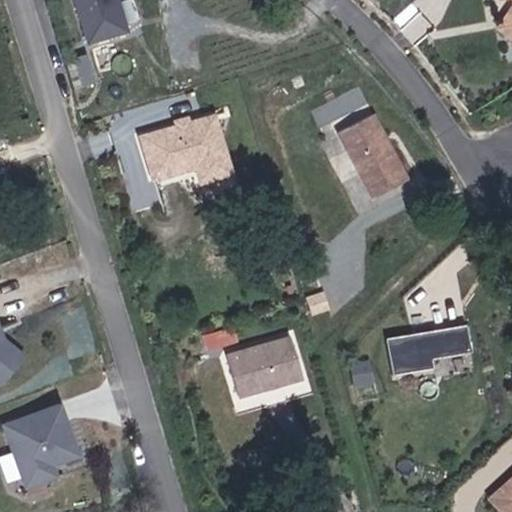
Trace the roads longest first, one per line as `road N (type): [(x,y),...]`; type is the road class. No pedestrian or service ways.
road 1 (residential): [(29,0),(184,511)]
road 2 (residential): [(346,0),(464,143),(511,165)]
